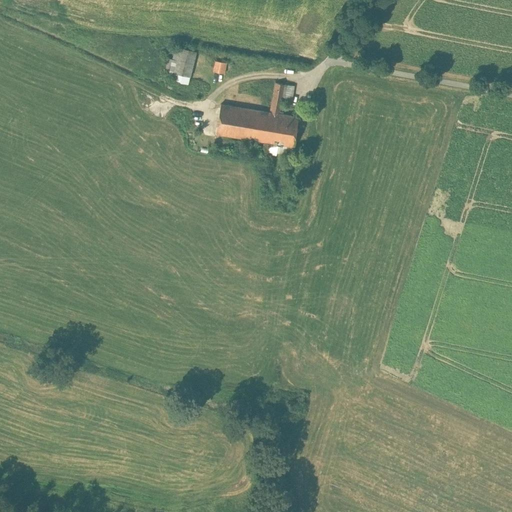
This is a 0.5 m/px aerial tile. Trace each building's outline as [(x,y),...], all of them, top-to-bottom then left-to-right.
[(181,47),(169,44),(163,70),(175,73),(181,47)] [(196,51),(181,47),(175,73),(189,76),(196,51)] [(226,62),(215,60),(213,71),(224,73),(226,62)] [(189,76),(175,73),(173,79),(188,83),(189,76)] [(274,143),(278,113),(279,111),(280,111),(282,101),(285,84),(275,82),(270,112),(221,104),(216,133),(269,142),(274,143)] [(295,85),(285,84),(282,101),(292,103),(295,85)] [(298,117),(278,113),(274,143),(269,142),(269,146),(277,147),(278,144),(294,146),(298,117)] [(277,147),(277,152),(293,154),(294,146),(278,144),(277,147)]
